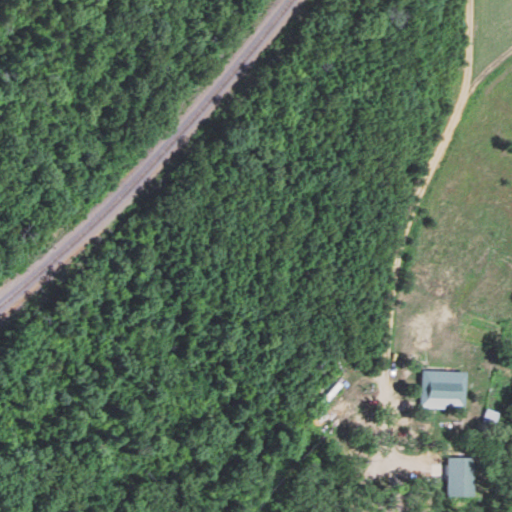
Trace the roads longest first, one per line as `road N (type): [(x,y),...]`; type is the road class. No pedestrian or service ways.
road 1 (residential): [(384,380),(400,235),(462,85),(467,0)]
road 2 (residential): [(240,511),(384,380)]
